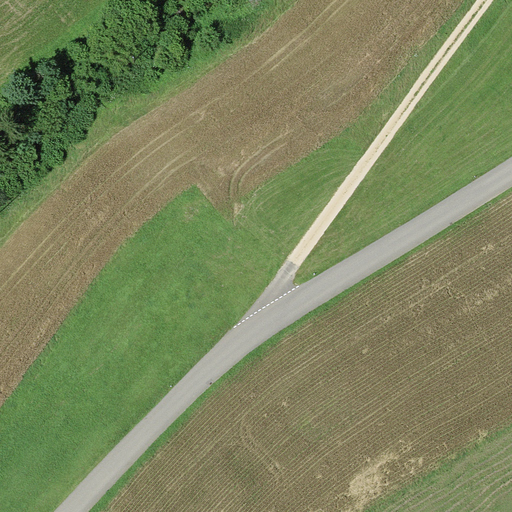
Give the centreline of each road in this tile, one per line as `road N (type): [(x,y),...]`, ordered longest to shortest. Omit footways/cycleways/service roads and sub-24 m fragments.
road 1 (tertiary): [(511,174),(264,320),(72,511)]
road 2 (track): [(276,313),(294,265),(489,0)]
